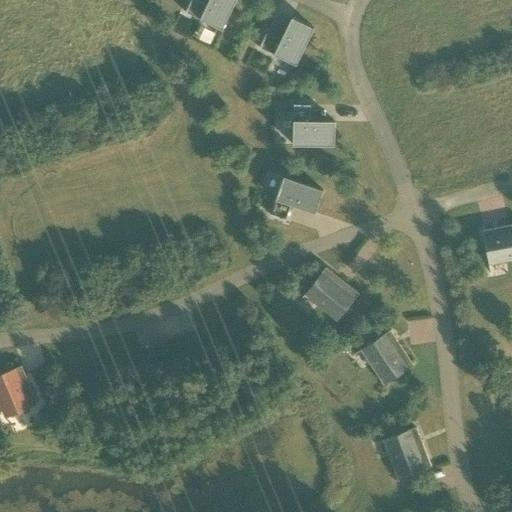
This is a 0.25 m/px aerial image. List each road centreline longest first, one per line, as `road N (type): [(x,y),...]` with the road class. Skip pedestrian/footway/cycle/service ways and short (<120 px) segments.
road 1 (residential): [(418,215),(155,321),(0,344)]
road 2 (residential): [(418,215),(444,317),(458,469),(473,511)]
road 3 (residential): [(355,19),(357,63),(418,215)]
